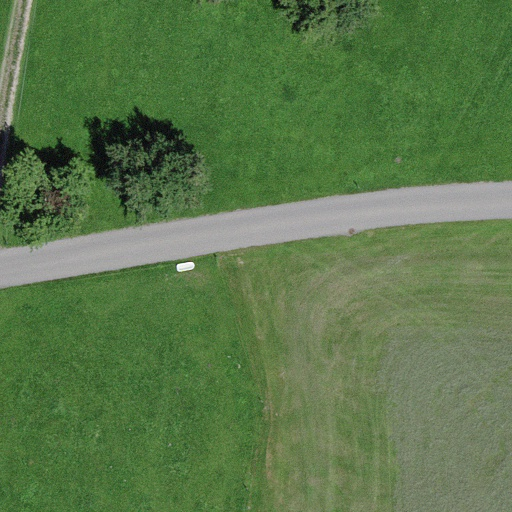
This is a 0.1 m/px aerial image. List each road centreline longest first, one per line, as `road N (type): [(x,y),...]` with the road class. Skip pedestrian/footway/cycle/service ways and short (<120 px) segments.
road 1 (unclassified): [(0,270),(299,222),(511,203)]
road 2 (track): [(25,0),(0,149)]
